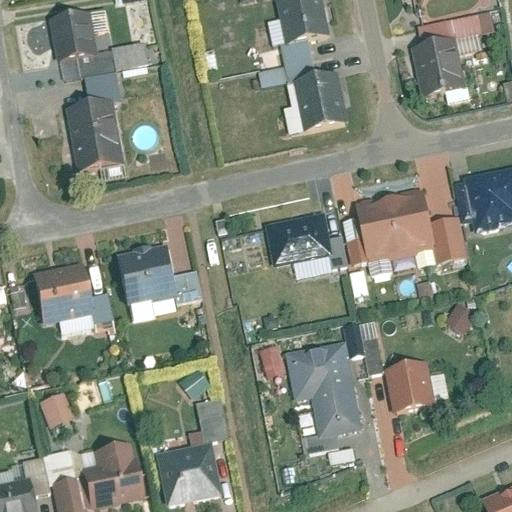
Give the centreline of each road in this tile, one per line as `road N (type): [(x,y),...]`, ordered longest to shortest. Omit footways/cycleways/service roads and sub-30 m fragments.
road 1 (residential): [(403,153),(35,229)]
road 2 (residential): [(0,40),(35,229)]
road 3 (residential): [(403,153),(372,0)]
road 4 (residential): [(375,511),(511,455)]
